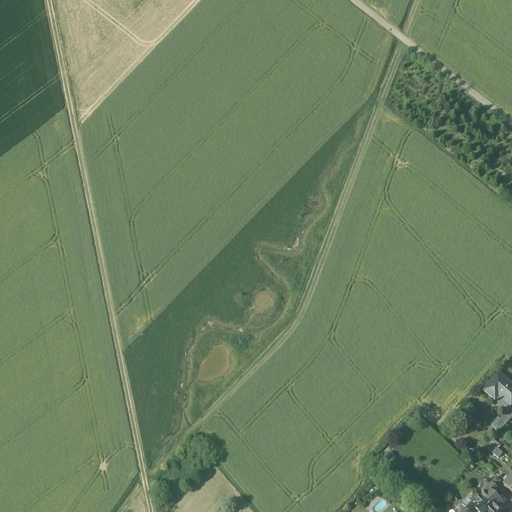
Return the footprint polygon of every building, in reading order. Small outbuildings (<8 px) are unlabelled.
[(511,385),(499,375),(484,392),(495,402),(501,396),(511,405),(511,385)] [(500,421),(506,425),(511,418),(511,415),(508,412),(500,421)] [(500,421),(499,419),(492,427),(494,429),(499,433),(506,425),(500,421)] [(499,433),(494,429),(490,433),(495,437),(499,433)] [(500,492),(492,484),(488,488),(496,496),(500,492)] [(496,496),(488,488),(483,492),(486,495),(481,499),(494,511),(501,511),(507,507),(496,496)] [(494,511),(481,499),(477,504),(474,501),(470,505),(476,511),(494,511)]
